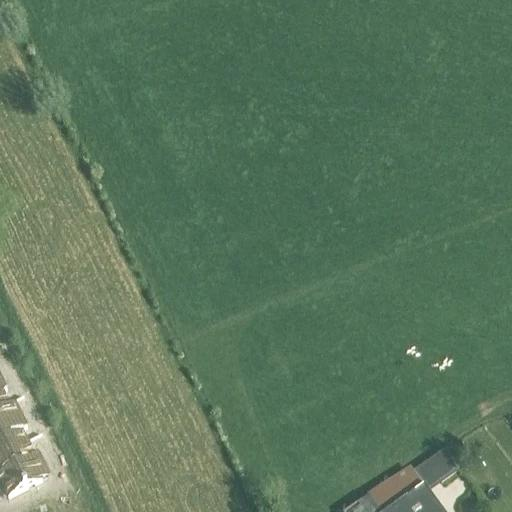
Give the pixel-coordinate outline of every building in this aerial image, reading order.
[(0,411),(9,407),(3,395),(8,393),(0,377),(0,411)] [(13,405),(9,407),(0,411),(0,458),(27,445),(21,433),(25,431),(13,405)] [(33,457),(27,445),(0,458),(0,482),(9,501),(45,483),(44,480),(48,478),(37,455),(33,457)] [(446,451),(414,474),(428,494),(460,470),(453,460),(447,452),(446,451)] [(368,499),(350,511),(440,511),(428,494),(414,474),(411,470),(366,497),(368,499)]
